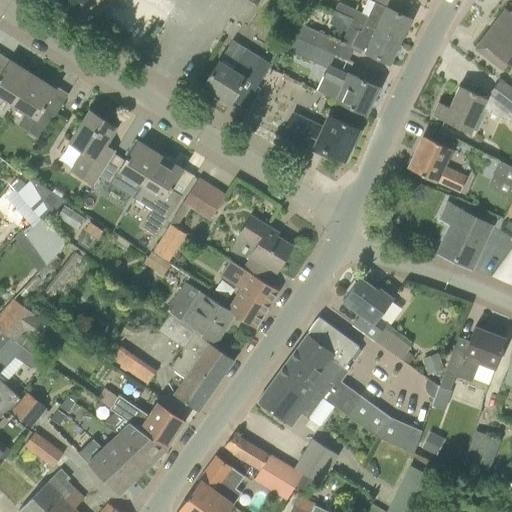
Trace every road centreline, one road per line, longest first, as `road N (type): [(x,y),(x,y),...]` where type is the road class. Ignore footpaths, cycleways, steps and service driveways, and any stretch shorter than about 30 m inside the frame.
road 1 (residential): [(344,221),(0,4)]
road 2 (residential): [(157,511),(333,245)]
road 3 (residential): [(344,221),(451,0)]
road 4 (residential): [(511,306),(333,245)]
